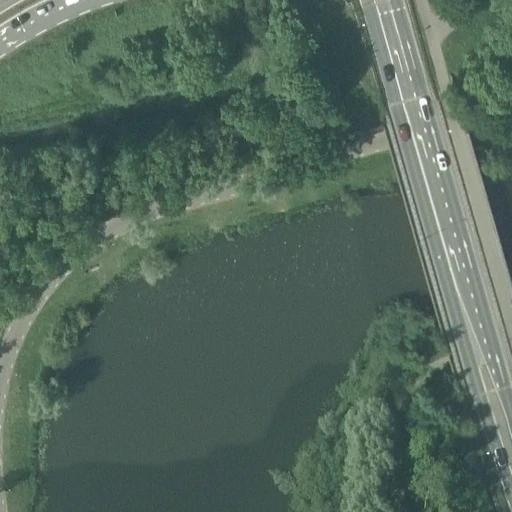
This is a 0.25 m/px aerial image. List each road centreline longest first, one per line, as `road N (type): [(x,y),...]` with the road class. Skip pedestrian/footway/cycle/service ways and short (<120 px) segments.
road 1 (unclassified): [(511,108),(148,215),(82,253),(39,298),(13,345),(0,394)]
road 2 (secondary): [(511,463),(410,97)]
